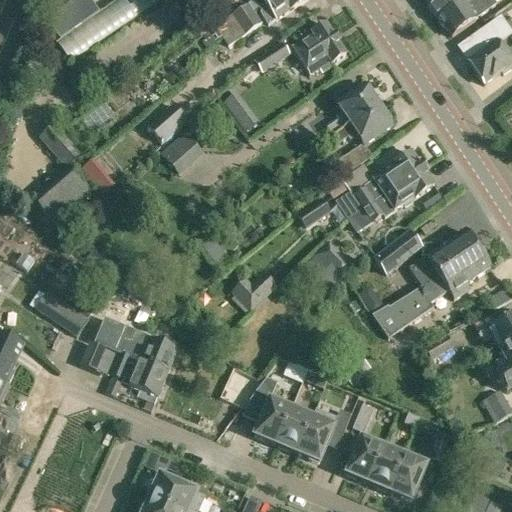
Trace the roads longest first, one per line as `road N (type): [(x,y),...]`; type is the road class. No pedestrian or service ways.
road 1 (tertiary): [(511,219),(365,0)]
road 2 (residential): [(363,511),(147,423)]
